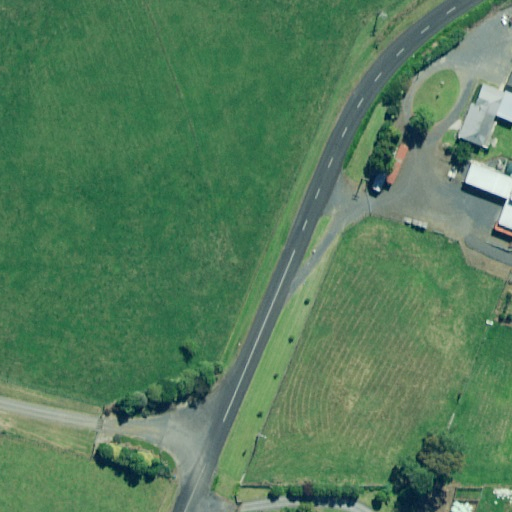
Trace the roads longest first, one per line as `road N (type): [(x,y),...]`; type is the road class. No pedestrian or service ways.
road 1 (unclassified): [(468,0),(401,45),(371,83),(183,511)]
road 2 (track): [(212,443),(0,403)]
